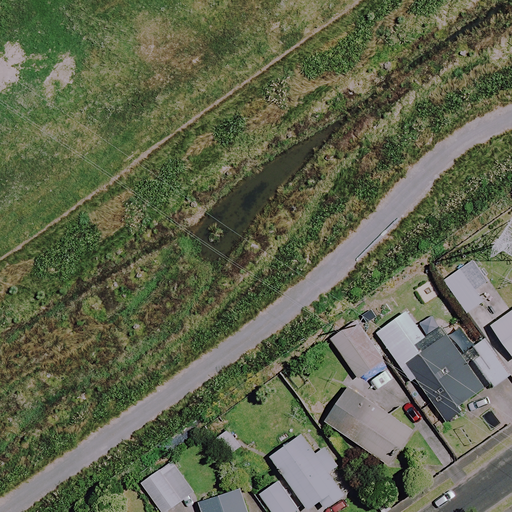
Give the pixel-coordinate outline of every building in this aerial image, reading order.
[(484,303),(476,291),(489,281),(475,261),(458,272),(445,281),(468,314),(484,303)] [(511,307),(493,321),(511,347),(511,307)] [(427,340),(408,312),(378,334),(412,382),(416,379),(447,423),(462,412),(459,408),(485,389),(443,329),(427,340)] [(386,362),(358,322),(332,339),(360,380),(386,362)] [(511,378),(511,370),(488,339),(475,348),(483,358),(473,365),(494,393),(511,378)] [(413,432),(368,401),(345,435),(390,466),(413,432)] [(242,447),(228,429),(218,437),(233,455),(242,447)] [(297,511),(306,506),(309,511),(322,502),(327,509),(346,496),(331,474),(336,470),(322,449),(317,453),(304,434),(272,456),(287,478),(260,496),(270,511),(297,511)] [(169,511),(196,494),(178,469),(166,478),(161,470),(142,483),(162,511),(169,511)] [(249,511),(242,491),(201,504),(203,511),(249,511)]
